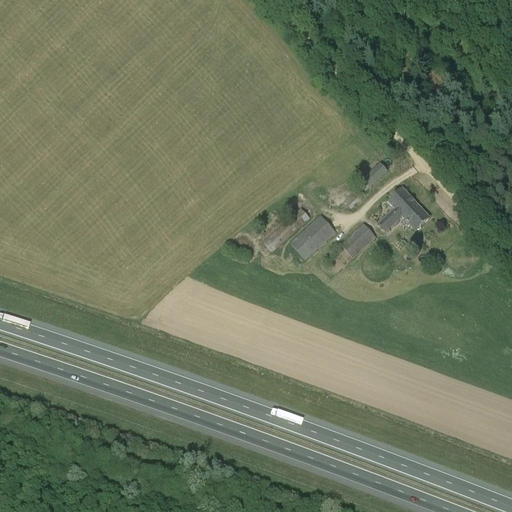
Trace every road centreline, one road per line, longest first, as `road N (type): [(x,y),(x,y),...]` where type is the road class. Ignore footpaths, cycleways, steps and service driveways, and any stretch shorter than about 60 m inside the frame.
road 1 (motorway): [(511,507),(0,323)]
road 2 (motorway): [(0,350),(452,511)]
road 3 (track): [(267,0),(511,263)]
